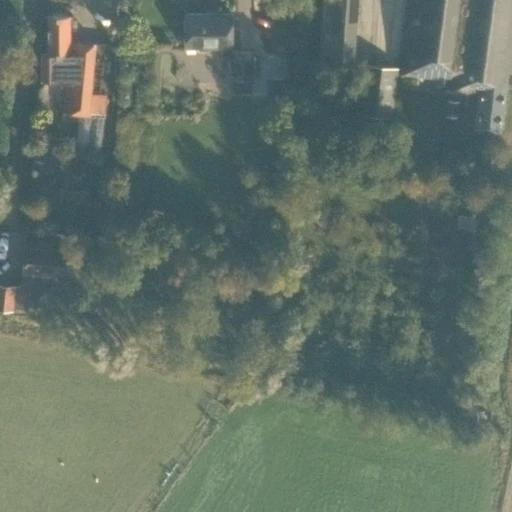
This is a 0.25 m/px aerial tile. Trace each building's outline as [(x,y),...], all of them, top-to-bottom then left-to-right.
[(328,0),(326,63),(362,64),(364,0),(328,0)] [(505,85),(511,85),(511,0),(408,0),(399,72),(446,78),(444,89),(466,92),(465,102),(478,104),(475,127),(500,130),(505,85)] [(231,51),(231,12),(184,12),(185,47),(221,47),(221,57),(230,57),(230,77),(253,77),(252,51),(231,51)] [(42,53),(42,80),(65,80),(62,111),(88,114),(104,115),(106,93),(90,92),(95,42),(69,40),(69,14),(47,14),(47,53),(42,53)] [(135,40),(136,112),(151,112),(151,57),(154,57),(154,40),(135,40)] [(398,69),(366,65),(360,113),(392,117),(398,69)] [(284,96),(284,76),(271,76),(271,95),(284,96)] [(447,115),(457,116),(458,100),(448,99),(447,115)] [(487,219),(458,215),(456,226),(467,228),(464,256),(482,258),(487,219)] [(25,240),(21,280),(19,283),(16,284),(0,283),(0,308),(13,309),(13,305),(24,306),(34,301),(41,292),(42,280),(39,279),(40,275),(52,276),(52,272),(69,274),(71,251),(49,249),(49,243),(25,240)] [(171,266),(168,292),(184,295),(188,269),(171,266)]
